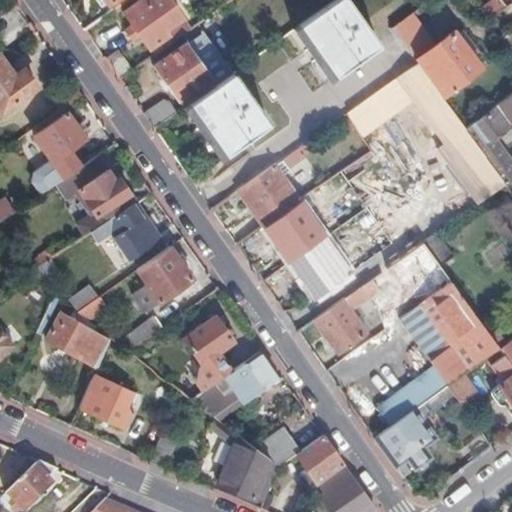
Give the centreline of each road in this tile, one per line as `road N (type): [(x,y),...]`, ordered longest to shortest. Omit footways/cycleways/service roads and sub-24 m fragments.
road 1 (residential): [(38,0),(398,511)]
road 2 (residential): [(207,511),(0,419)]
